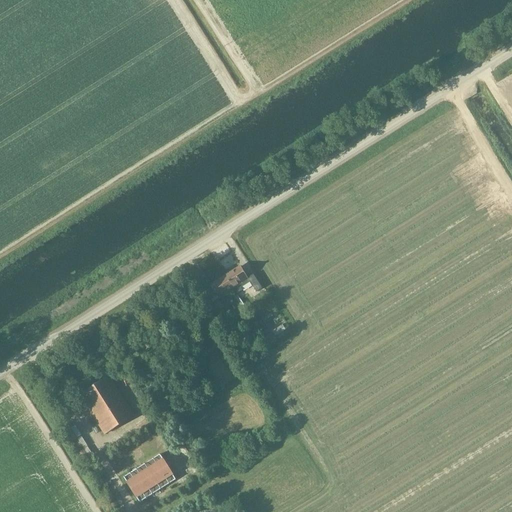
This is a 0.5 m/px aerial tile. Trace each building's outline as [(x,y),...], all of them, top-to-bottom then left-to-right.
[(226,245),(213,251),(217,258),(229,252),(226,245)] [(226,276),(233,287),(237,294),(242,290),(241,288),(250,282),(256,292),(262,289),(253,275),(248,278),(241,267),(226,276)] [(218,297),(233,287),(226,276),(211,285),(218,297)] [(230,328),(235,324),(231,316),(224,320),(230,328)] [(275,338),(286,333),(282,324),(271,328),(275,338)] [(104,435),(134,417),(109,377),(80,396),(104,435)] [(160,455),(123,478),(139,504),(175,481),(160,455)]
